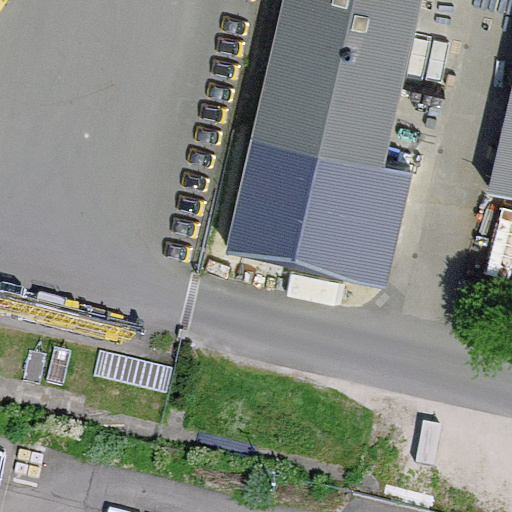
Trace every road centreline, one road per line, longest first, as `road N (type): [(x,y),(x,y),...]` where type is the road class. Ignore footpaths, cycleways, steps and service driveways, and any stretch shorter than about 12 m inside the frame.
road 1 (unknown): [(511,377),(14,225)]
road 2 (unknown): [(74,0),(14,225)]
